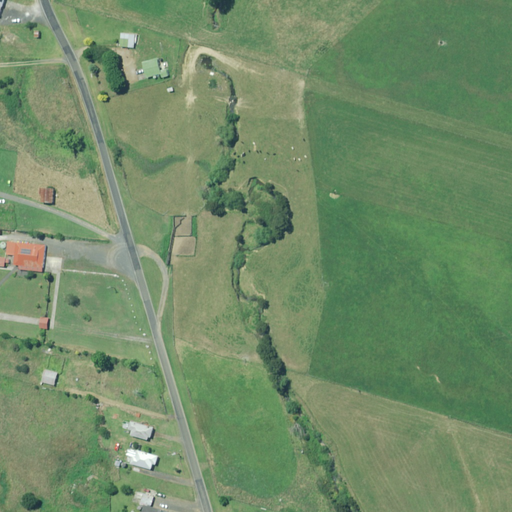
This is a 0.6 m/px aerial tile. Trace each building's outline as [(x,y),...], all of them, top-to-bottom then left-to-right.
[(138,35),(124,33),(123,43),(119,42),(118,46),(137,48),(138,35)] [(149,78),(155,76),(156,79),(160,78),(159,75),(161,75),(162,77),(165,77),(172,75),(171,72),(171,69),(168,69),(168,68),(170,67),(169,63),(167,64),(166,62),(163,63),(161,59),(146,63),(149,78)] [(42,188),(41,194),(44,194),(44,203),(57,203),(58,189),(42,188)] [(48,245),(9,242),(3,241),(3,248),(9,249),(8,255),(17,256),(16,265),(22,266),(22,270),(46,272),(48,245)] [(0,257),(0,266),(8,267),(8,263),(11,263),(11,258),(0,257)] [(51,318),(47,318),(43,317),(42,328),(50,329),(51,318)] [(61,373),(48,369),(44,382),(58,386),(61,373)] [(134,421),(133,422),(126,420),(124,427),(131,429),(131,430),(134,431),(133,436),(151,441),(152,437),(153,438),(156,427),(134,421)] [(133,464),(155,470),(156,466),(159,466),(161,456),(131,448),(129,455),(131,456),(130,461),(134,462),(133,464)] [(154,507),(158,493),(146,490),(147,487),(139,485),(137,492),(142,493),(140,498),(144,499),(143,504),(143,505),(141,504),(140,510),(144,511),(145,508),(147,508),(145,511),(171,511),(172,511),(154,507)]
